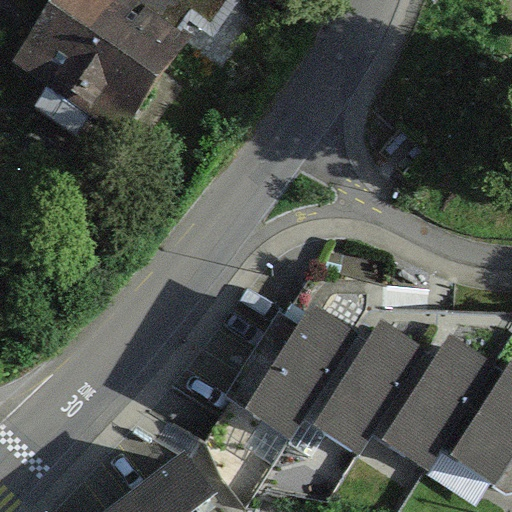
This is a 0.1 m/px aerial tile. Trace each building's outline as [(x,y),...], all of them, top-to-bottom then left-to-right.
[(211,52),(245,0),(55,0),(9,71),(121,145),(191,38),(211,52)] [(279,447),(346,344),(300,314),(233,418),(279,447)] [(347,465),(414,362),(368,332),(301,436),(347,465)] [(419,477),(486,374),(440,344),(373,448),(419,477)] [(488,494),(511,456),(511,362),(509,361),(442,464),(488,494)] [(194,511),(206,503),(173,461),(106,511),(194,511)]
